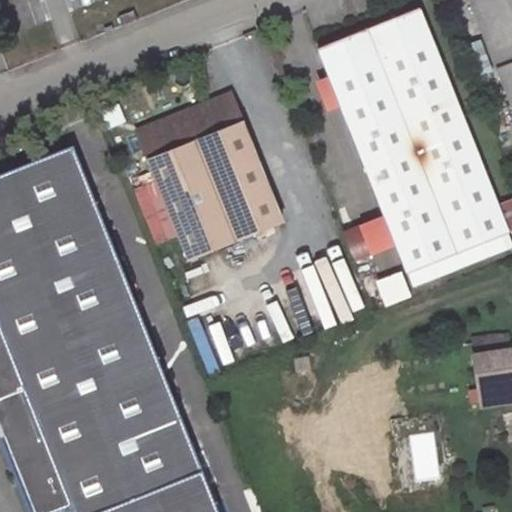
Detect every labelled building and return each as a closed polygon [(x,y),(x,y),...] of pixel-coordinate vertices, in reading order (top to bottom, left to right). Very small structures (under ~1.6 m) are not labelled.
[(511,0),(469,0),(511,106),(511,0)] [(388,21),(318,49),(385,217),(396,245),(407,273),(508,233),(497,205),(419,8),(398,16),(388,21)] [(133,11),(119,17),(123,26),(137,20),(133,11)] [(396,11),(386,15),(388,21),(398,16),(396,11)] [(480,39),(464,46),(476,77),(492,71),(480,39)] [(230,94),(137,132),(188,260),(282,222),(230,94)] [(137,135),(128,138),(134,153),(142,149),(137,135)] [(72,146),(0,175),(0,437),(0,438),(3,437),(32,511),(217,511),(201,471),(72,146)] [(511,198),(497,205),(508,233),(511,231),(511,198)] [(385,217),(360,227),(371,255),(396,245),(385,217)] [(221,311),(198,320),(203,331),(225,322),(221,311)] [(509,337),(471,342),(473,356),(511,350),(509,337)] [(511,356),(511,350),(473,356),(481,406),(511,401),(511,356)] [(414,484),(440,480),(432,430),(406,435),(414,484)]
